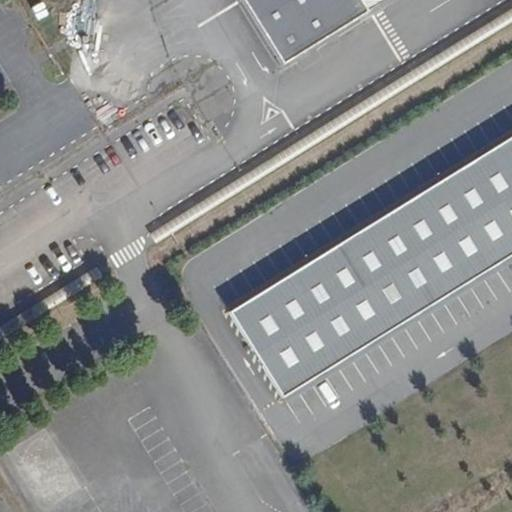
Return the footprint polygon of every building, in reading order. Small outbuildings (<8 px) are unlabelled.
[(243,0),(284,64),(368,11),(361,0),(243,0)] [(361,0),(368,11),(384,0),(361,0)] [(511,7),(151,232),(156,241),(511,21),(511,7)] [(511,263),(511,140),(227,318),(282,407),(511,263)] [(0,337),(99,275),(94,267),(0,325),(0,337)] [(0,511),(9,511),(0,496),(0,511)]
